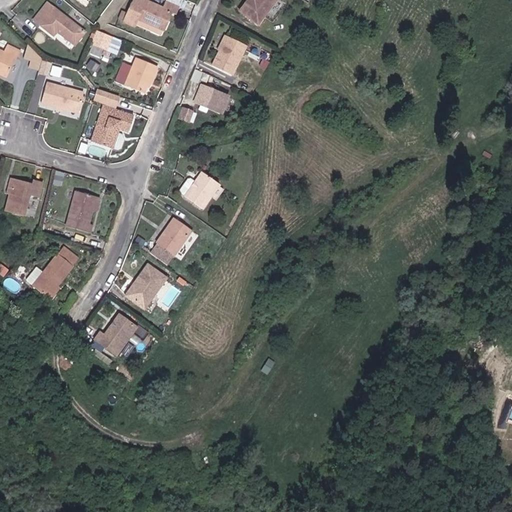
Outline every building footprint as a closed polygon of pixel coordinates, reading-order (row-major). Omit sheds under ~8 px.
[(167,0),(165,7),(147,0),(139,0),(137,8),(131,24),(140,28),(144,20),(168,30),(175,12),(181,13),(183,6),(167,0)] [(286,0),(258,0),(257,2),(254,0),(250,0),(241,11),(260,26),(266,19),(275,25),(291,3),(286,0)] [(86,33),(50,3),(35,20),(54,36),(58,31),(75,45),(86,33)] [(99,31),(94,42),(108,47),(113,36),(99,31)] [(6,53),(0,50),(0,71),(9,75),(17,56),(20,57),(24,49),(10,43),(6,53)] [(241,54),(222,45),(212,65),(231,73),(241,54)] [(94,46),(92,53),(103,55),(104,48),(94,46)] [(138,59),(127,85),(145,92),(149,82),(152,84),(159,68),(138,59)] [(49,83),(44,101),(59,106),(65,108),(79,112),(84,94),(49,83)] [(195,101),(216,110),(223,96),(202,86),(195,101)] [(227,98),(223,96),(216,110),(220,112),(227,98)] [(104,105),(92,141),(109,147),(116,128),(121,130),(131,133),(137,116),(124,112),(104,105)] [(181,106),(178,118),(191,122),(194,110),(181,106)] [(119,134),(121,130),(116,128),(109,147),(118,150),(122,147),(125,139),(123,136),(119,134)] [(252,140),(244,141),(244,151),(252,149),(252,140)] [(198,167),(191,175),(180,189),(178,191),(196,204),(214,181),(198,167)] [(176,186),(180,189),(191,175),(187,172),(183,172),(176,182),(176,186)] [(34,185),(17,180),(7,211),(26,217),(34,195),(41,197),(46,184),(36,181),(34,185)] [(88,226),(92,213),(95,214),(100,199),(96,198),(78,192),(67,228),(82,233),(89,235),(91,227),(88,226)] [(173,219),(156,243),(151,251),(168,261),(173,254),(190,230),(173,219)] [(60,289),(59,287),(79,260),(78,260),(69,251),(66,249),(33,288),(35,290),(45,298),(50,302),(54,297),(60,289)] [(146,265),(126,296),(144,309),(165,278),(146,265)] [(111,355),(118,348),(133,329),(116,315),(102,333),(96,328),(95,330),(89,337),(111,355)]
